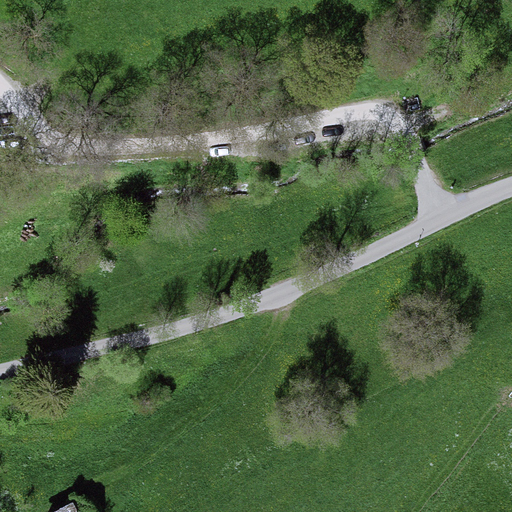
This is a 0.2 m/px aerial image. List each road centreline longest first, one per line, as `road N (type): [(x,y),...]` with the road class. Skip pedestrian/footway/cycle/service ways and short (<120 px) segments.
road 1 (residential): [(0,369),(262,303),(436,217),(511,190)]
road 2 (track): [(288,290),(267,337),(207,406),(116,475),(34,511)]
